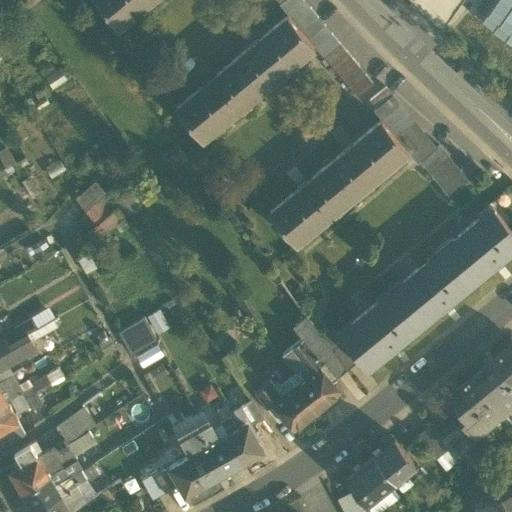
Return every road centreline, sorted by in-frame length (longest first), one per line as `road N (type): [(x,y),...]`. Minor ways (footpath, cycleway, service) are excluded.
road 1 (residential): [(511,309),(299,474),(228,511)]
road 2 (tertiary): [(511,139),(363,0)]
